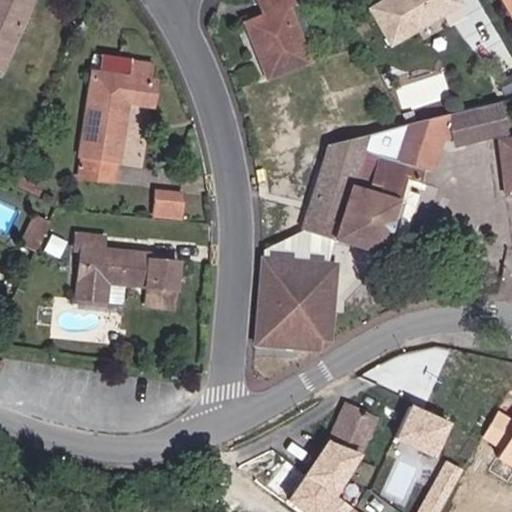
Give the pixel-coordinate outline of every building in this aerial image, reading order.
[(0,0),(0,72),(31,0),(0,0)] [(309,61),(299,37),(308,32),(294,0),(258,0),(255,2),(262,18),(245,24),(267,78),(309,61)] [(391,44),(459,4),(456,0),(386,0),(370,9),(391,44)] [(511,0),(502,0),(511,16),(511,0)] [(511,78),(511,59),(503,44),(477,58),(495,89),(511,78)] [(118,161),(126,103),(152,106),(155,82),(148,80),(151,63),(101,56),(98,73),(92,72),(79,155),(82,156),(79,177),(112,183),(115,161),(118,161)] [(406,124),(405,128),(440,139),(453,136),(455,145),(504,133),(496,103),(447,115),(448,115),(408,124),(406,124)] [(395,161),(423,170),(430,172),(440,139),(405,128),(398,151),(395,161)] [(371,134),(328,144),(306,214),(315,217),(310,232),(380,254),(403,179),(420,184),(423,170),(395,161),(398,151),(368,142),(371,134)] [(511,194),(511,138),(498,141),(506,195),(511,194)] [(34,195),(39,185),(25,178),(19,188),(34,195)] [(178,216),(182,194),(156,190),(153,212),(178,216)] [(34,252),(48,222),(33,215),(19,245),(34,252)] [(174,302),(178,263),(150,261),(150,253),(103,248),(91,247),(92,236),(76,234),(74,253),(79,253),(74,299),(106,302),(108,284),(147,288),(146,299),(174,302)] [(103,248),(104,237),(92,236),(91,247),(103,248)] [(318,334),(344,253),(308,242),(283,323),(318,334)] [(173,308),(174,302),(146,299),(145,305),(173,308)] [(399,404),(386,441),(434,458),(447,420),(399,404)] [(354,511),(332,495),(359,453),(375,419),(345,405),(328,441),(288,499),(305,511),(354,511)] [(511,468),(511,419),(498,411),(482,439),(504,451),(498,460),(511,468)] [(440,511),(464,470),(446,460),(416,511),(440,511)]
